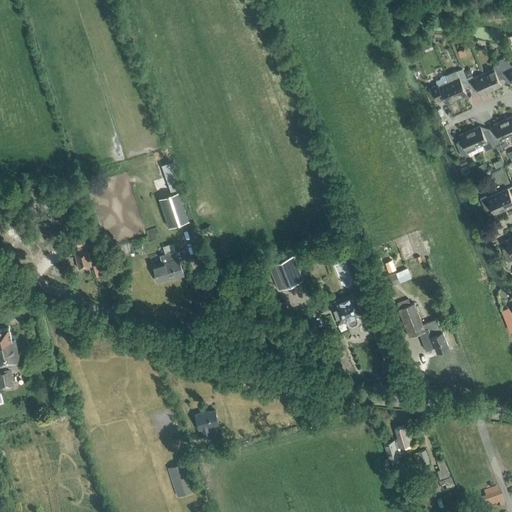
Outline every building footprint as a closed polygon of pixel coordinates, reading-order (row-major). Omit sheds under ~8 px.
[(427,48),(432,46),(428,38),(423,40),(427,48)] [(511,65),(503,57),(499,59),(499,63),(501,69),(504,77),(507,82),(511,79),(511,65)] [(501,69),(499,63),(493,66),(494,68),(483,73),(491,89),(501,85),(499,79),(504,77),(501,69)] [(466,77),(462,68),(457,70),(446,74),(446,75),(456,98),(467,93),(464,88),(470,85),(466,77)] [(491,89),(483,73),(473,77),(472,75),(466,77),(470,85),(472,91),(478,88),(480,94),(491,89)] [(456,98),(446,75),(446,74),(445,74),(441,76),(440,78),(436,80),(437,83),(432,86),(437,99),(443,97),(446,103),(456,98)] [(511,136),(504,119),(493,124),(496,129),(490,132),(488,128),(497,149),(508,144),(505,139),(511,136)] [(497,149),(488,128),(483,131),(480,125),(470,130),(477,146),(482,144),(485,150),(496,145),(497,149)] [(477,146),(470,130),(459,134),(462,140),(456,142),(462,156),(468,153),(467,151),(477,146)] [(499,175),(497,169),(490,172),(492,178),(499,175)] [(479,184),(476,178),(471,180),(473,187),(479,184)] [(181,184),(170,188),(172,193),(178,190),(179,190),(183,189),(181,184)] [(511,197),(508,188),(497,192),(504,209),(511,205),(511,197)] [(172,193),(159,197),(170,226),(189,219),(179,190),(178,190),(172,193)] [(504,209),(497,192),(487,197),(486,195),(480,197),(486,210),(492,208),(494,214),(504,209)] [(84,224),(88,234),(94,233),(90,221),(84,224)] [(70,226),(72,234),(80,232),(78,224),(70,226)] [(511,236),(505,240),(508,245),(502,248),(508,261),(511,259),(511,236)] [(79,268),(91,265),(87,249),(84,237),(76,239),(79,251),(75,252),(79,268)] [(184,274),(177,250),(174,242),(163,246),(165,254),(160,255),(162,262),(153,265),(158,281),(171,277),(171,278),(184,274)] [(196,247),(200,259),(209,257),(204,244),(196,247)] [(303,279),(293,255),(270,264),(279,289),(303,279)] [(422,260),(420,255),(410,259),(412,265),(418,262),(422,260)] [(396,269),(392,259),(385,262),(389,272),(396,269)] [(396,271),(387,275),(386,274),(379,277),(382,285),(383,288),(400,281),(396,271)] [(363,288),(373,284),(370,277),(361,281),(363,288)] [(357,293),(332,303),(339,322),(347,319),(349,324),(353,325),(357,324),(358,320),(356,315),(364,312),(357,293)] [(442,331),(439,324),(437,318),(423,323),(414,302),(410,304),(408,298),(397,302),(399,308),(410,336),(420,333),(426,349),(435,346),(437,351),(449,347),(443,331),(442,331)] [(511,331),(511,317),(511,318),(507,308),(502,310),(511,332),(511,331)] [(0,366),(20,361),(15,340),(12,341),(9,328),(0,329),(0,366)] [(0,385),(1,389),(13,387),(9,371),(0,372),(0,385)] [(219,423),(215,410),(204,413),(203,411),(195,414),(199,428),(202,428),(203,434),(211,432),(209,426),(219,423)] [(388,458),(390,458),(392,464),(399,462),(397,456),(398,455),(396,448),(412,444),(407,426),(404,427),(404,425),(395,427),(398,438),(396,439),(397,441),(395,442),(394,440),(384,443),(388,458)] [(430,462),(426,448),(417,451),(421,465),(430,462)] [(453,485),(443,459),(437,461),(440,469),(437,471),(444,488),(453,485)] [(178,496),(194,490),(184,462),(168,467),(178,496)] [(498,488),(484,494),(486,500),(473,505),(476,511),(482,511),(500,505),(501,508),(505,506),(498,488)]
